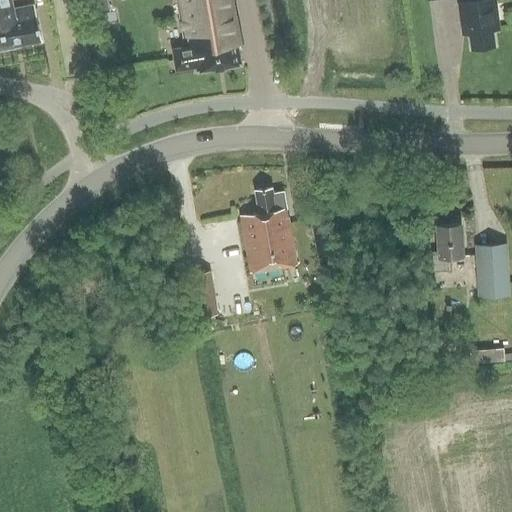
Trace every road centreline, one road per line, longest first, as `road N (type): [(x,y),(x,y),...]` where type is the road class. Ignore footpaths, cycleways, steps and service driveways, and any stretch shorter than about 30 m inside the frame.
road 1 (tertiary): [(99,177),(203,139),(511,143)]
road 2 (unclassified): [(99,177),(56,101),(0,87)]
road 3 (tertiary): [(0,281),(43,224),(99,177)]
